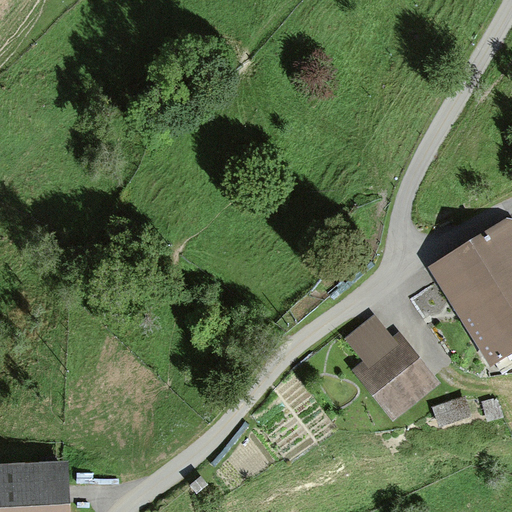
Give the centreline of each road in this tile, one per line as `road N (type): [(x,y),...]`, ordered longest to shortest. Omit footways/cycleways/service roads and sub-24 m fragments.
road 1 (residential): [(389,267),(281,354),(201,445),(120,511)]
road 2 (residential): [(511,1),(405,183),(389,267)]
road 3 (unclassified): [(389,267),(511,203)]
